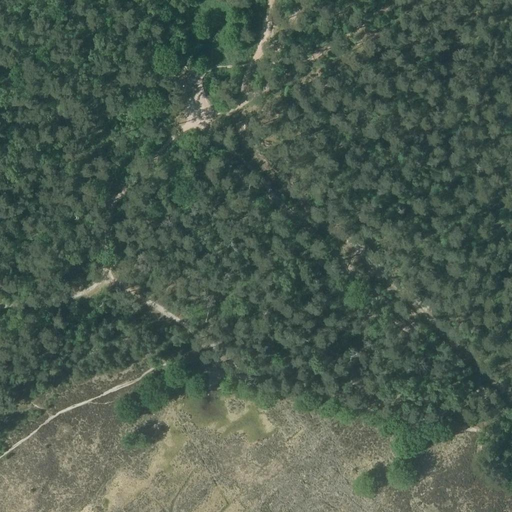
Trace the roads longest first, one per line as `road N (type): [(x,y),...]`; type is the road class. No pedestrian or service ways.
road 1 (track): [(511,421),(276,201),(203,120)]
road 2 (track): [(110,280),(102,220),(124,189),(203,120)]
road 3 (track): [(270,85),(393,0)]
